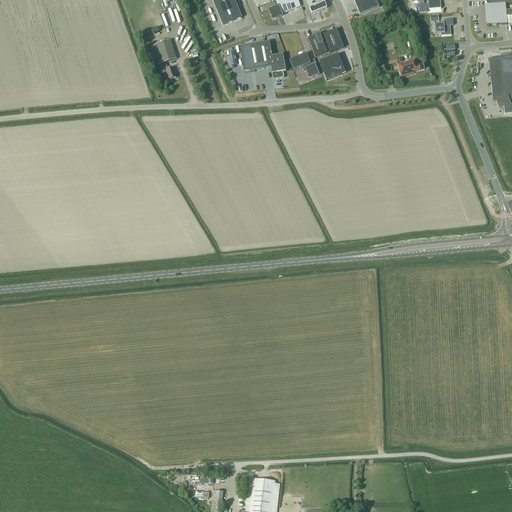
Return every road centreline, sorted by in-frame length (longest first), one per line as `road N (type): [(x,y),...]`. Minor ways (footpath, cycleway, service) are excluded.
road 1 (unclassified): [(0,119),(363,90)]
road 2 (primary): [(309,260),(0,290)]
road 3 (unclassified): [(234,464),(511,455)]
road 4 (primary): [(309,260),(510,245)]
road 5 (primary): [(504,235),(309,260)]
